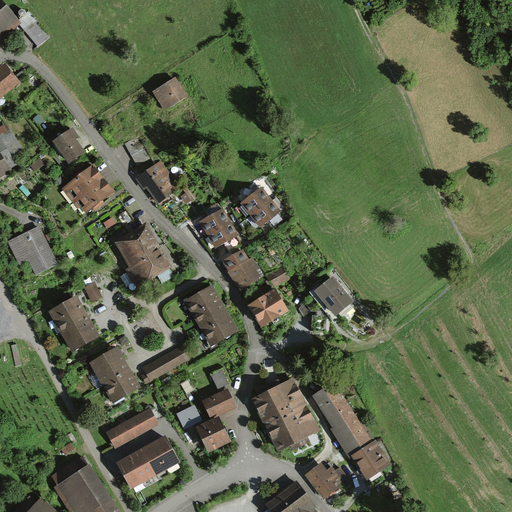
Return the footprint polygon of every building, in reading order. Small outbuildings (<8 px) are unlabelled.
[(0,34),(15,22),(0,4),(0,34)] [(0,67),(0,96),(18,82),(3,65),(0,67)] [(174,80),(154,92),(164,108),(184,97),(174,80)] [(2,127),(0,129),(0,174),(14,165),(8,156),(18,150),(2,127)] [(54,141),(68,161),(82,152),(68,132),(54,141)] [(140,178),(158,203),(176,190),(158,165),(140,178)] [(92,167),(63,188),(81,212),(110,191),(92,167)] [(261,189),(243,203),(260,225),(278,211),(261,189)] [(221,210),(202,219),(215,245),(234,235),(221,210)] [(155,243),(145,225),(116,240),(139,282),(168,266),(155,243)] [(54,264),(36,227),(8,241),(19,263),(27,259),(34,274),(54,264)] [(242,251),(224,262),(242,290),(260,279),(242,251)] [(276,286),(291,278),(285,268),(271,275),(276,286)] [(351,301),(331,277),(315,290),(334,314),(351,301)] [(84,287),(92,302),(102,297),(95,282),(84,287)] [(184,303),(210,346),(236,331),(210,288),(184,303)] [(276,292),(249,307),(262,328),(289,313),(276,292)] [(78,296),(50,311),(72,351),(100,336),(94,326),(88,314),(78,296)] [(117,347),(90,363),(113,403),(140,387),(134,377),(120,353),(117,347)] [(147,383),(188,360),(180,347),(143,369),(146,373),(142,375),(147,383)] [(223,368),(211,374),(218,389),(230,383),(223,368)] [(293,379),(252,400),(278,451),(319,431),(293,379)] [(186,394),(194,390),(189,380),(181,384),(186,394)] [(353,457),(367,480),(391,465),(376,440),(372,443),(335,383),(313,396),(333,428),(332,429),(347,453),(350,459),(353,457)] [(203,401),(211,419),(237,407),(228,389),(203,401)] [(176,414),(184,429),(202,420),(195,405),(176,414)] [(149,409),(107,434),(115,448),(158,424),(149,409)] [(196,427),(209,453),(232,441),(220,416),(196,427)] [(166,438),(117,464),(131,489),(179,464),(166,438)] [(69,444),(59,450),(63,456),(73,450),(69,444)] [(114,511),(81,461),(52,479),(73,511),(85,511),(88,510),(89,511),(114,511)] [(322,463),(305,476),(324,500),(350,480),(340,467),(335,471),(332,467),(328,470),(322,463)] [(297,480),(266,505),(270,511),(318,511),(316,508),(318,507),(297,480)] [(44,511),(29,497),(14,511),(44,511)]
